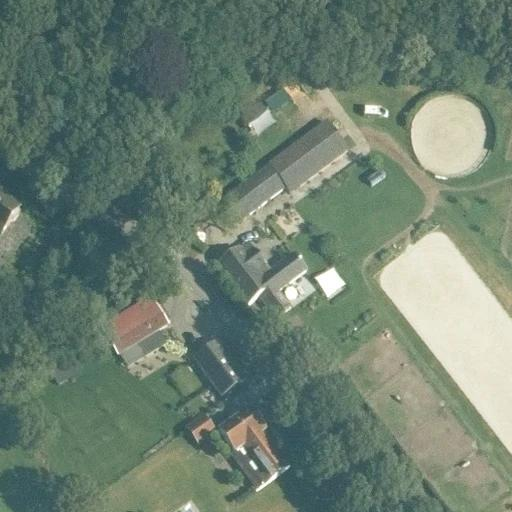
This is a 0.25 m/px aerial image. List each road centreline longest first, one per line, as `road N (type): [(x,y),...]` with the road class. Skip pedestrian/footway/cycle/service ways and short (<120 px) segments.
road 1 (unclassified): [(366,511),(194,286),(0,147)]
road 2 (unclassified): [(511,59),(225,33),(0,54)]
